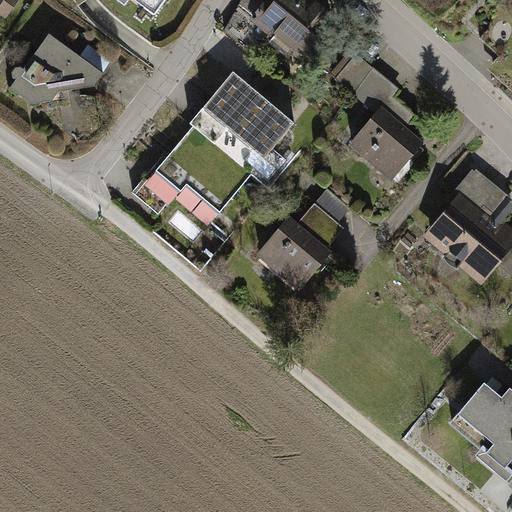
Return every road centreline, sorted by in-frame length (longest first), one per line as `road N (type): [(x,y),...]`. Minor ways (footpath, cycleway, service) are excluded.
road 1 (track): [(467,511),(83,192)]
road 2 (residential): [(0,137),(83,192),(216,0)]
road 3 (residential): [(363,0),(511,139)]
